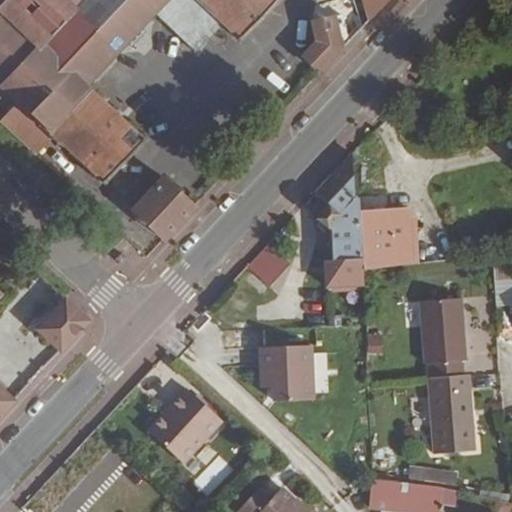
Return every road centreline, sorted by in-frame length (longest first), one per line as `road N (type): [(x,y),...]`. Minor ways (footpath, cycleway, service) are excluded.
road 1 (primary): [(443,0),(139,325)]
road 2 (primary): [(139,325),(0,475)]
road 3 (residential): [(139,325),(0,195)]
